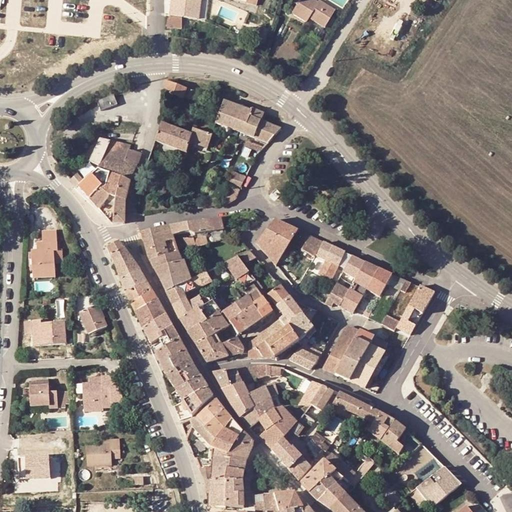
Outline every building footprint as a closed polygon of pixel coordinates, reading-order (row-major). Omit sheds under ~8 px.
[(195,2),(191,1),(180,0),(170,0),(169,19),(180,20),(193,21),(195,2)] [(255,10),(257,0),(246,0),(246,1),(244,7),(255,10)] [(290,0),(290,2),(296,5),(291,13),(306,23),(309,18),(324,28),(335,11),(319,1),(318,3),(313,0),(290,0)] [(180,31),(180,20),(169,19),(163,19),(163,31),(180,31)] [(257,26),(252,39),(261,42),(265,29),(257,26)] [(184,98),(187,90),(165,82),(164,93),(183,100),(184,98)] [(198,103),(201,95),(187,90),(184,98),(198,103)] [(251,113),(224,103),(216,124),(232,130),(237,118),(248,122),(251,113)] [(261,122),(264,116),(263,115),(253,111),(252,113),(250,118),(261,122)] [(250,118),(252,113),(251,113),(248,122),(237,118),(232,130),(268,144),(281,130),(261,122),(250,118)] [(187,155),(188,149),(190,143),(207,150),(208,149),(213,136),(211,135),(193,130),(191,136),(161,125),(154,143),(164,146),(177,151),(187,155)] [(90,163),(99,166),(103,157),(110,142),(100,139),(90,163)] [(103,157),(114,160),(109,174),(110,174),(117,176),(130,184),(137,167),(142,154),(129,152),(131,147),(110,142),(103,157)] [(207,150),(190,143),(188,149),(211,157),(213,154),(206,151),(207,150)] [(259,154),(261,151),(264,148),(255,144),(250,143),(248,148),(253,150),(253,153),(252,156),(256,158),(258,155),(259,154)] [(177,151),(164,146),(163,150),(164,152),(174,156),(176,155),(177,151)] [(109,174),(114,160),(103,157),(99,166),(97,171),(109,174)] [(97,171),(97,172),(84,183),(78,188),(90,201),(101,188),(106,189),(110,174),(109,174),(97,171)] [(227,188),(239,190),(246,178),(230,172),(227,178),(225,186),(227,188)] [(110,199),(116,201),(125,202),(130,184),(117,176),(110,174),(106,189),(101,188),(90,201),(99,211),(110,199)] [(77,178),(72,184),(78,188),(84,183),(76,177),(75,177),(77,178)] [(216,196),(221,195),(220,186),(211,187),(212,198),(216,198),(216,196)] [(239,190),(227,188),(226,194),(226,205),(229,204),(235,200),(239,190)] [(216,206),(216,198),(212,198),(206,199),(206,208),(216,206)] [(198,200),(198,209),(206,208),(206,199),(198,200)] [(114,218),(113,226),(125,225),(125,202),(116,201),(114,218)] [(221,218),(187,224),(170,226),(173,237),(183,235),(189,234),(195,236),(223,231),(222,223),(221,220),(221,218)] [(276,267),(288,247),(296,234),(298,232),(275,220),(257,244),(276,267)] [(173,237),(170,226),(159,228),(141,233),(141,236),(143,242),(148,258),(150,263),(178,254),(173,237)] [(298,236),(296,234),(288,247),(290,249),(298,236)] [(318,251),(323,243),(309,236),(301,250),(314,258),(318,251)] [(206,238),(194,240),(196,249),(208,245),(206,238)] [(182,239),(188,251),(196,249),(194,240),(194,239),(182,239)] [(56,243),(43,244),(43,251),(38,252),(31,252),(33,282),(35,282),(35,279),(55,278),(53,252),(57,252),(56,243)] [(112,257),(124,250),(119,243),(108,248),(112,257)] [(339,250),(333,248),(318,275),(332,282),(346,254),(339,250)] [(116,267),(121,282),(122,283),(131,276),(140,272),(134,264),(129,257),(124,250),(112,257),(116,267)] [(256,259),(250,252),(241,257),(246,265),(256,259)] [(168,267),(182,264),(178,254),(150,263),(155,271),(168,267)] [(355,266),(359,260),(352,257),(349,263),(355,266)] [(243,276),(249,273),(238,258),(226,265),(231,273),(233,277),(234,277),(236,280),(243,276)] [(184,263),(182,264),(168,267),(171,279),(160,282),(166,293),(191,281),(184,263)] [(168,267),(155,271),(160,282),(171,279),(168,267)] [(131,276),(122,283),(127,295),(147,284),(140,272),(131,276)] [(191,281),(195,290),(212,282),(207,274),(191,281)] [(393,275),(387,285),(405,294),(412,284),(406,281),(399,278),(393,275)] [(347,281),(341,277),(337,284),(343,288),(347,281)] [(195,290),(191,281),(166,293),(170,303),(184,296),(195,290)] [(131,305),(152,293),(147,284),(127,295),(131,305)] [(327,300),(333,304),(340,307),(349,291),(343,288),(337,284),(327,300)] [(244,291),(248,297),(258,291),(254,285),(250,288),(244,291)] [(281,287),(269,296),(278,310),(291,300),(281,287)] [(305,288),(302,293),(312,299),(315,293),(305,288)] [(258,291),(248,297),(243,301),(232,308),(248,329),(264,319),(255,305),(264,299),(258,291)] [(349,291),(340,307),(352,315),(354,312),(362,299),(349,291)] [(136,315),(158,302),(152,293),(131,305),(136,314),(135,315),(136,315)] [(188,304),(186,300),(172,307),(180,321),(199,310),(203,307),(197,294),(196,294),(198,299),(188,304)] [(198,299),(196,294),(186,300),(188,304),(198,299)] [(184,296),(170,303),(172,307),(186,300),(184,296)] [(220,316),(223,314),(232,308),(222,296),(221,296),(203,307),(199,310),(205,320),(186,331),(188,334),(208,322),(211,320),(217,316),(218,315),(220,316)] [(264,319),(273,313),(264,299),(255,305),(264,319)] [(284,317),(291,324),(303,316),(294,305),(291,300),(278,310),(284,317)] [(144,330),(166,317),(158,302),(136,315),(144,330)] [(294,305),(303,316),(308,311),(310,309),(297,303),(294,305)] [(106,329),(97,306),(80,314),(89,336),(106,329)] [(97,306),(106,329),(107,329),(98,306),(97,306)] [(228,322),(238,336),(248,329),(232,308),(223,314),(228,322)] [(199,310),(180,321),(186,331),(205,320),(199,310)] [(313,317),(308,311),(303,316),(309,323),(313,317)] [(228,322),(223,314),(220,316),(225,324),(228,322)] [(208,322),(215,336),(228,328),(225,324),(220,316),(218,315),(217,316),(211,320),(208,322)] [(309,323),(303,316),(291,324),(292,325),(289,327),(289,328),(299,342),(314,329),(309,323)] [(400,322),(386,316),(381,324),(395,331),(400,322)] [(160,340),(158,336),(172,328),(166,317),(144,330),(151,345),(159,340),(160,340)] [(280,321),(287,330),(289,328),(289,327),(292,325),(291,324),(284,317),(280,321)] [(33,322),(25,322),(25,335),(33,334),(34,341),(41,341),(42,346),(66,345),(64,323),(41,325),(41,321),(33,321),(33,322)] [(287,330),(280,321),(269,329),(249,344),(248,345),(250,352),(251,353),(256,349),(257,350),(265,344),(287,330)] [(197,347),(215,336),(208,322),(188,334),(197,347)] [(345,359),(360,331),(351,327),(350,327),(349,327),(348,327),(346,328),(345,329),(322,369),(336,375),(345,359)] [(179,340),(172,328),(158,336),(160,340),(159,340),(161,345),(162,344),(164,349),(179,340)] [(299,342),(289,328),(287,330),(265,344),(275,359),(290,349),(299,342)] [(345,359),(358,366),(369,346),(374,337),(360,331),(345,359)] [(227,358),(221,347),(215,336),(197,347),(200,352),(203,358),(207,364),(227,358)] [(388,343),(374,337),(369,346),(385,353),(390,344),(388,343)] [(186,352),(179,340),(164,349),(162,344),(161,345),(163,349),(155,354),(161,365),(160,365),(167,376),(176,371),(171,361),(186,352)] [(236,340),(221,347),(227,358),(240,354),(242,353),(244,352),(244,350),(237,340),(236,340)] [(249,354),(248,360),(275,359),(265,344),(257,350),(256,349),(251,353),(250,352),(249,354)] [(161,345),(153,350),(155,354),(163,349),(161,345)] [(349,381),(365,389),(371,378),(385,353),(369,346),(358,366),(349,381)] [(155,354),(153,350),(151,351),(164,378),(167,376),(160,365),(161,365),(155,354)] [(179,376),(194,368),(186,352),(171,361),(176,371),(179,376)] [(313,369),(314,368),(317,362),(297,352),(289,360),(309,370),(313,369)] [(375,380),(389,356),(385,353),(371,378),(375,380)] [(345,359),(336,375),(349,381),(358,366),(345,359)] [(266,376),(265,366),(256,367),(257,380),(266,378),(266,376)] [(257,380),(256,367),(237,370),(243,385),(257,380)] [(272,367),(269,367),(270,376),(271,376),(279,377),(280,368),(272,367)] [(170,382),(177,392),(200,377),(194,368),(179,376),(176,371),(167,376),(170,382)] [(226,372),(230,389),(243,385),(237,370),(226,372)] [(230,389),(226,372),(213,374),(222,391),(230,389)] [(208,389),(200,377),(177,392),(183,403),(208,389)] [(91,385),(84,386),(85,412),(104,411),(104,409),(112,408),(111,390),(103,390),(102,378),(96,379),(96,385),(91,385)] [(37,388),(30,388),(31,408),(50,407),(50,409),(59,408),(58,393),(50,394),(50,382),(37,382),(37,388)] [(237,413),(242,419),(253,410),(248,396),(243,385),(230,389),(222,391),(230,404),(232,408),(237,413)] [(253,410),(242,419),(250,429),(259,421),(273,410),(270,398),(276,396),(272,385),(258,391),(248,396),(253,410)] [(311,406),(321,412),(334,392),(324,387),(311,406)] [(192,417),(213,398),(208,389),(183,403),(187,409),(192,417)] [(370,422),(374,424),(379,414),(368,408),(368,407),(339,394),(333,405),(370,422)] [(207,428),(224,412),(216,401),(197,418),(207,428)] [(297,424),(281,408),(280,408),(273,410),(259,421),(266,432),(259,438),(273,452),(283,440),(291,432),(297,424)] [(217,441),(232,420),(224,412),(207,428),(197,418),(197,419),(217,441)] [(196,436),(213,454),(213,449),(212,449),(217,441),(197,419),(192,421),(193,427),(192,428),(198,434),(196,436)] [(217,441),(212,449),(213,449),(215,450),(216,450),(215,458),(225,459),(243,433),(232,420),(217,441)] [(193,427),(192,421),(181,424),(186,440),(187,440),(192,428),(193,427)] [(365,431),(368,432),(374,424),(370,422),(365,431)] [(397,443),(406,431),(395,422),(381,442),(399,455),(404,448),(397,443)] [(301,427),(297,424),(291,432),(295,434),(301,427)] [(243,433),(225,459),(246,462),(252,451),(253,443),(243,433)] [(325,441),(315,433),(314,436),(312,439),(315,444),(325,453),(326,451),(329,448),(323,443),(325,441)] [(405,452),(409,456),(422,445),(415,439),(404,449),(405,452)] [(110,444),(103,445),(104,467),(111,466),(111,458),(110,453),(120,452),(119,440),(110,440),(110,444)] [(277,456),(283,463),(289,470),(297,463),(302,458),(293,448),(292,449),(283,440),(273,452),(277,456)] [(85,446),(86,468),(104,467),(103,445),(101,445),(85,446)] [(422,445),(409,456),(401,464),(395,469),(404,480),(435,457),(422,445)] [(344,480),(348,483),(355,475),(349,470),(332,455),(324,463),(335,473),(343,480),(344,480)] [(360,461),(364,465),(368,460),(363,456),(360,461)] [(27,476),(27,481),(51,479),(49,458),(18,460),(19,476),(27,476)] [(246,462),(225,459),(215,458),(214,468),(245,472),(246,462)] [(307,473),(311,468),(309,466),(302,458),(297,463),(307,473)] [(205,481),(210,481),(213,460),(201,459),(201,460),(197,460),(205,481)] [(289,470),(298,481),(307,473),(297,463),(289,470)] [(335,473),(324,463),(314,472),(324,482),(335,473)] [(214,468),(213,481),(227,482),(243,482),(245,472),(214,468)] [(324,482),(314,472),(302,485),(309,493),(324,482)] [(324,482),(309,493),(315,499),(318,501),(329,491),(336,485),(343,480),(335,473),(324,482)] [(133,479),(133,486),(143,486),(142,477),(133,478),(133,479)] [(227,482),(213,481),(212,481),(211,508),(226,510),(226,494),(227,482)] [(243,482),(227,482),(226,494),(244,495),(243,482)] [(329,491),(318,501),(331,511),(346,496),(336,485),(329,491)] [(227,509),(245,508),(244,495),(226,494),(226,510),(227,509)] [(296,494),(275,495),(279,511),(287,511),(304,509),(304,508),(296,494)] [(279,511),(275,495),(254,496),(256,511),(279,511)] [(361,511),(346,496),(331,511),(332,511),(361,511)]
